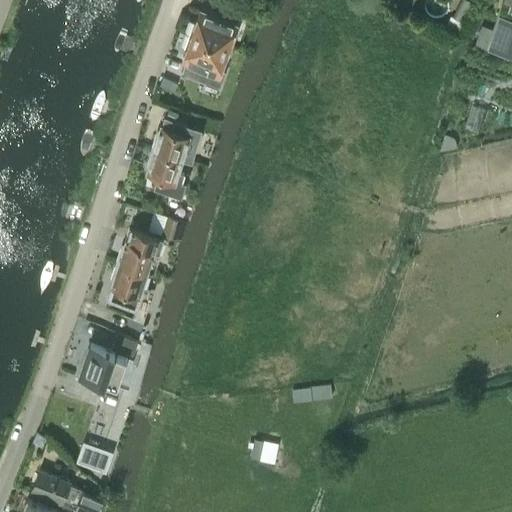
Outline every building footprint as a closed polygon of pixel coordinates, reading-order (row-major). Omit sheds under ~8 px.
[(193,18),(188,32),(221,44),(226,29),(231,30),(234,21),(200,9),(197,19),(193,18)] [(511,21),(501,18),(490,47),(511,54),(511,21)] [(485,47),(492,26),(481,22),(474,43),(485,47)] [(220,61),(225,45),(221,44),(188,32),(183,46),(187,48),(183,58),(186,59),(216,70),(220,61)] [(220,86),(224,73),(216,70),(186,59),(182,72),(220,86)] [(155,131),(151,146),(181,155),(188,132),(160,123),(158,131),(155,131)] [(174,177),(181,155),(151,146),(146,161),(149,162),(146,169),(158,173),(154,184),(180,193),(184,181),(174,177)] [(174,233),(179,218),(166,214),(161,229),(174,233)] [(158,248),(161,235),(130,226),(127,238),(125,238),(122,246),(120,245),(115,259),(146,269),(151,271),(159,248),(158,248)] [(135,303),(146,269),(115,259),(110,275),(112,276),(110,283),(112,284),(108,295),(135,303)] [(140,335),(145,320),(120,312),(115,326),(140,335)] [(136,337),(114,329),(110,342),(131,350),(136,337)] [(103,346),(89,341),(79,371),(103,379),(103,378),(116,383),(125,355),(113,351),(113,350),(109,348),(110,346),(103,344),(103,346)] [(252,435),(249,453),(277,458),(281,440),(252,435)] [(110,454),(82,444),(76,460),(105,469),(110,454)] [(39,468),(30,490),(71,505),(73,506),(79,490),(80,490),(81,488),(67,483),(68,479),(65,478),(65,475),(59,473),(57,475),(39,468)] [(95,511),(101,499),(80,490),(79,490),(73,506),(86,511),(95,511)] [(63,511),(64,510),(26,497),(20,511),(63,511)]
